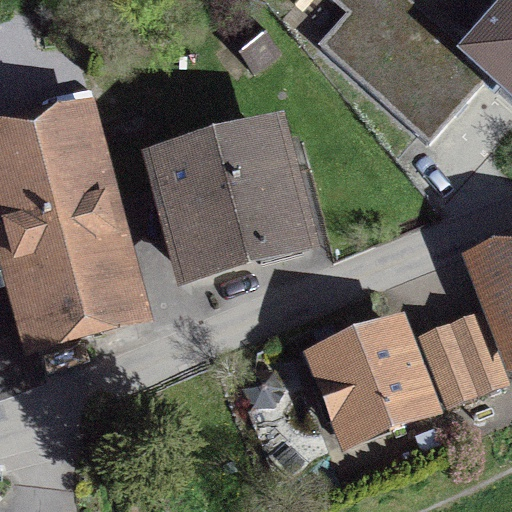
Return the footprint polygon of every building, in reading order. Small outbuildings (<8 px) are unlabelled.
[(511,10),(470,58),(405,0),(329,0),(349,17),(320,49),(429,146),(487,80),(511,101),(511,10)] [(224,37),(255,75),(280,55),(249,17),(224,37)] [(0,145),(0,208),(36,343),(133,318),(82,124),(0,145)] [(160,171),(189,278),(300,249),(272,142),(160,171)] [(511,258),(480,271),(511,351),(511,258)] [(423,342),(448,409),(506,387),(480,320),(423,342)] [(336,418),(344,437),(383,422),(386,432),(430,415),(398,333),(316,365),(327,394),(320,397),(317,403),(323,418),(330,421),(336,418)] [(244,391),(254,407),(273,407),(282,391),(272,374),(253,374),(244,391)]
